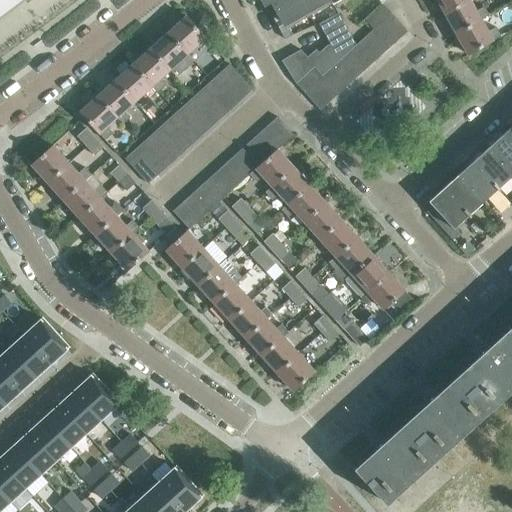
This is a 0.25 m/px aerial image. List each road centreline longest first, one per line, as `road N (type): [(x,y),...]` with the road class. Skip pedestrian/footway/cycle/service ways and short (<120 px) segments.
road 1 (residential): [(0,188),(39,265),(82,310),(284,449)]
road 2 (residential): [(284,449),(470,277)]
road 3 (residential): [(0,114),(151,0)]
road 4 (residential): [(329,152),(276,84),(228,0)]
road 5 (residential): [(329,152),(430,38)]
road 6 (residential): [(392,204),(482,121)]
